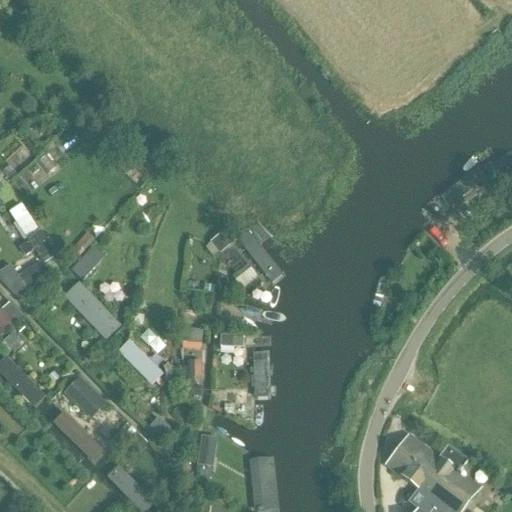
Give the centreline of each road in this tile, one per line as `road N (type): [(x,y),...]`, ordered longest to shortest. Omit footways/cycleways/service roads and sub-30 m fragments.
road 1 (tertiary): [(369,511),(367,459),(394,382),(455,289),(511,240)]
road 2 (track): [(511,456),(394,382)]
